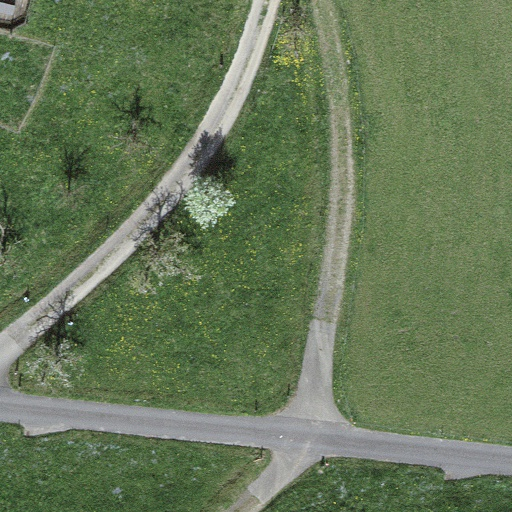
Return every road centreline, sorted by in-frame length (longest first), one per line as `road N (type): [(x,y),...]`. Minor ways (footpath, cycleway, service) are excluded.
road 1 (track): [(240,511),(306,443),(315,391),(341,208),(332,49),(317,0)]
road 2 (track): [(511,464),(0,403)]
road 3 (track): [(0,357),(185,174),(254,50),(269,0)]
